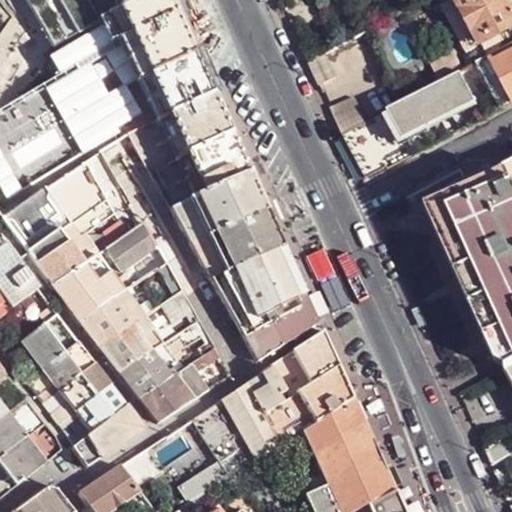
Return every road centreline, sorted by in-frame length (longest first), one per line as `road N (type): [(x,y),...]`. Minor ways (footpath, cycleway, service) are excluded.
road 1 (secondary): [(463,511),(332,212)]
road 2 (secondary): [(332,212),(236,0)]
road 3 (residential): [(332,212),(511,118)]
